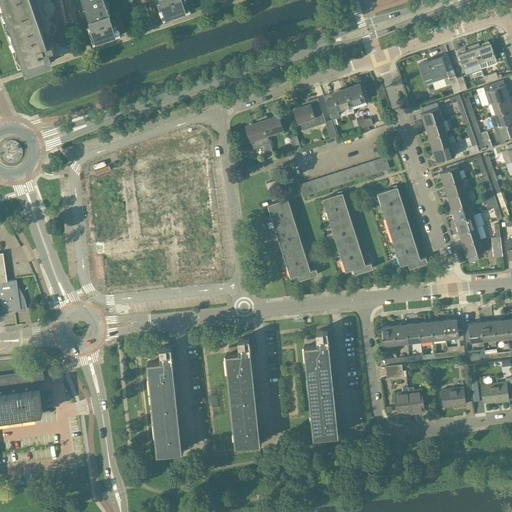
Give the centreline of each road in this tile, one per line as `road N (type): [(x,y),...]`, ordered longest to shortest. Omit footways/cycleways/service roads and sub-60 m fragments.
road 1 (secondary): [(30,155),(268,66),(482,0)]
road 2 (secondary): [(440,0),(25,142)]
road 3 (residential): [(511,416),(399,431),(383,424),(363,299)]
road 4 (residential): [(452,290),(379,57)]
road 5 (residential): [(241,287),(98,297),(84,275),(80,213)]
road 6 (residential): [(241,287),(220,112)]
road 7 (residential): [(220,112),(379,57)]
road 8 (tertiary): [(11,174),(66,315)]
road 9 (tertiary): [(79,309),(23,169)]
road 10 (residential): [(379,57),(503,15)]
